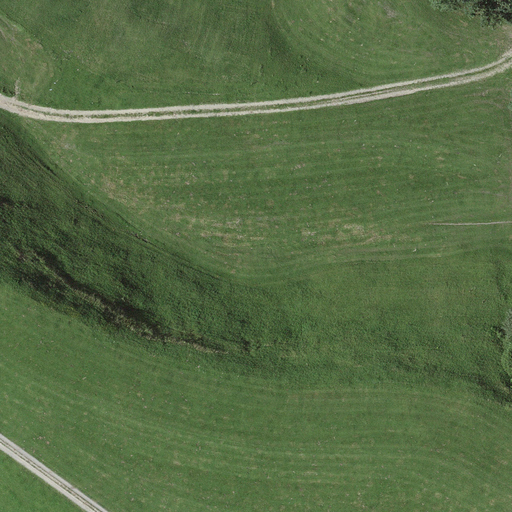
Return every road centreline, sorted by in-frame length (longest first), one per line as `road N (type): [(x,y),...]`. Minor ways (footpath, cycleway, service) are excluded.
road 1 (track): [(0,105),(65,121),(291,110),(449,82),(511,62)]
road 2 (track): [(102,511),(0,439)]
